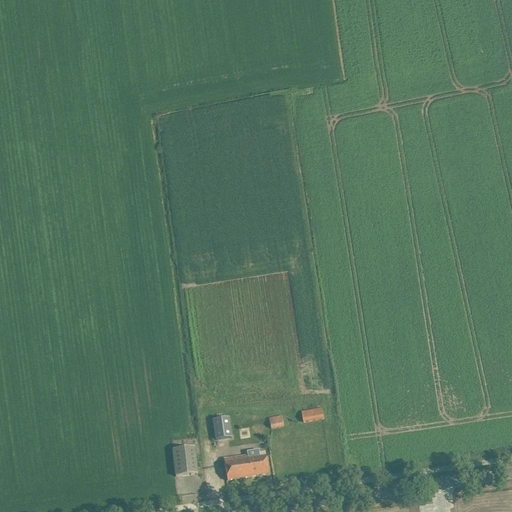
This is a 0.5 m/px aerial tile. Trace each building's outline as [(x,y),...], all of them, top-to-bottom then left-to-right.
[(304,424),(325,420),(323,409),(302,413),(304,424)] [(271,430),(283,427),(281,417),(269,419),(271,430)] [(229,419),(212,421),(215,441),(232,439),(229,419)] [(176,478),(197,475),(194,449),(172,452),(176,478)] [(269,475),(267,465),(266,457),(258,458),(248,459),(248,456),(224,460),(226,472),(227,481),(269,475)]
